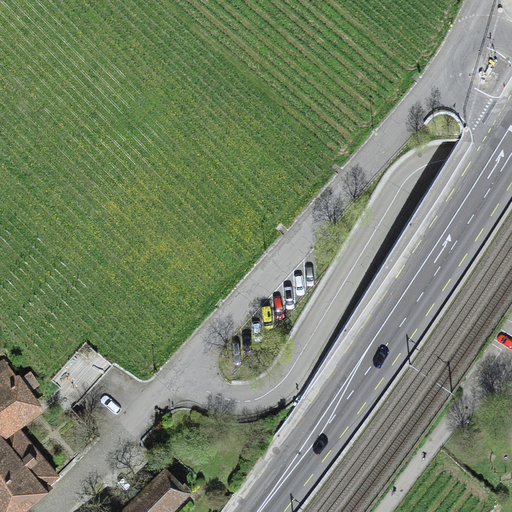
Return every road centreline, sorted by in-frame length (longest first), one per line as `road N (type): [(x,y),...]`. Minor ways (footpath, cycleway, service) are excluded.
road 1 (residential): [(183,371),(225,397),(271,390),(405,179),(435,160),(511,160)]
road 2 (primary): [(511,138),(268,498)]
road 3 (residential): [(434,83),(183,371)]
road 4 (residential): [(183,371),(44,511)]
road 5 (residential): [(511,374),(470,404),(383,511)]
